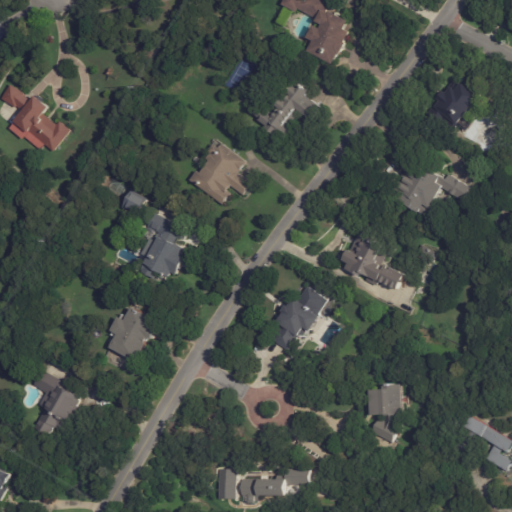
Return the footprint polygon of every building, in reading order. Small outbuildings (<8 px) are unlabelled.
[(329,0),(335,3),(329,13),(334,15),(335,13),(354,23),(350,31),(355,34),(350,44),(352,45),(345,58),(343,57),(338,67),(313,54),(318,44),(312,40),(319,28),(325,31),(327,27),(321,23),(322,22),(301,10),(299,14),(285,6),(288,0),(329,0)] [(476,126),(472,131),(462,123),(463,121),(462,120),(459,123),(444,112),(446,110),(441,107),(447,99),(444,98),(450,89),(453,92),(458,85),(463,89),(469,81),(489,96),(480,108),(478,106),(472,115),(479,121),(476,126)] [(313,91),(309,97),(326,109),(317,122),(303,112),(290,129),(295,133),(287,143),(267,129),(268,127),(260,121),(262,118),(256,114),(262,106),(268,110),(270,108),(279,114),(283,108),(280,106),(286,99),(289,101),(294,94),(291,91),(296,85),(299,87),(302,82),(313,91)] [(29,94),(36,100),(41,94),(54,106),(48,114),(60,125),(63,121),(74,130),(56,151),(48,144),(43,150),(28,137),(26,139),(12,128),(26,112),(5,99),(14,84),(29,94)] [(241,156),(249,163),(241,173),(255,184),(246,196),(235,187),(231,191),(235,194),(224,206),(192,180),(200,170),(204,173),(213,162),(206,157),(217,143),(222,148),(226,143),(241,156)] [(457,177),(462,180),(463,179),(468,182),(467,183),(475,187),(467,201),(447,189),(437,208),(440,209),(435,219),(403,200),(407,193),(402,191),(414,170),(420,173),(422,171),(426,174),(431,166),(447,175),(449,172),(457,177)] [(139,215),(146,200),(131,192),(124,207),(139,215)] [(182,225),(174,239),(153,227),(161,213),(182,225)] [(406,281),(402,291),(381,281),(379,287),(367,281),(369,276),(365,273),(363,277),(348,269),(351,263),(345,261),(350,250),(351,251),(360,232),(392,247),(383,265),(393,270),(394,268),(409,275),(406,281)] [(188,247),(185,253),(190,256),(180,275),(175,273),(172,276),(161,270),(156,279),(143,272),(149,262),(151,263),(165,235),(188,247)] [(325,318),(317,331),(311,327),(305,336),(303,335),(292,351),(276,339),(286,324),(283,322),(301,297),(315,307),(316,306),(319,308),(318,309),(322,312),(321,313),(327,316),(325,318)] [(159,317),(165,320),(161,328),(164,330),(159,340),(155,338),(153,343),(154,343),(144,361),(118,347),(119,345),(118,345),(122,338),(123,339),(125,334),(118,330),(126,316),(133,320),(139,307),(145,310),(145,309),(150,311),(149,312),(159,317)] [(61,378),(66,381),(64,384),(87,397),(70,428),(69,428),(68,429),(63,426),(62,428),(59,427),(54,436),(40,429),(51,408),(45,405),(47,400),(41,397),(44,390),(43,389),(43,388),(39,385),(47,370),(61,378)] [(405,384),(406,416),(396,416),(396,422),(394,427),(400,431),(393,444),(373,433),(379,419),(384,422),(385,421),(385,415),(372,415),(371,390),(386,390),(386,386),(390,386),(390,384),(396,384),(396,385),(405,384)] [(511,452),(506,450),(504,455),(511,459),(511,472),(489,460),(496,447),(479,438),(475,447),(461,439),(474,417),(511,438),(511,452)] [(13,488),(10,493),(9,492),(0,507),(0,459),(4,452),(15,459),(12,464),(15,466),(12,473),(17,476),(11,486),(13,487),(13,488)] [(310,473),(310,486),(290,486),(290,496),(260,496),(260,501),(257,501),(255,504),(250,504),(248,502),(243,502),(242,480),(278,480),(278,476),(286,476),(286,470),(310,470),(310,473)]
